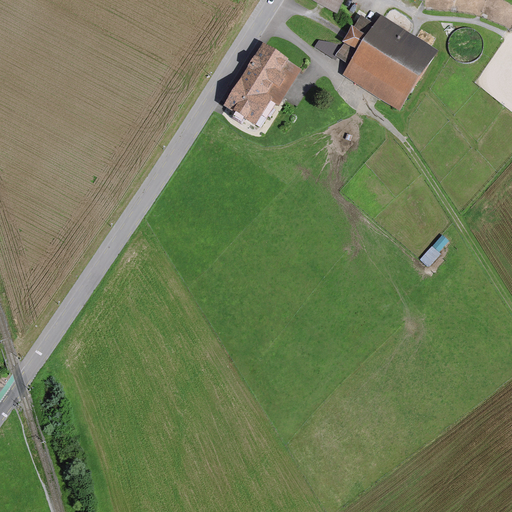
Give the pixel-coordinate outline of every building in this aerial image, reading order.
[(347,0),(313,0),(340,14),(347,0)] [(437,55),(382,21),(369,41),(356,33),(348,45),(362,53),(348,75),(404,109),(437,55)] [(321,37),(316,47),(334,55),(338,45),(321,37)] [(297,71),(264,51),(228,108),(256,126),(272,100),(277,102),(297,71)] [(429,265),(442,251),(435,244),(421,258),(429,265)]
